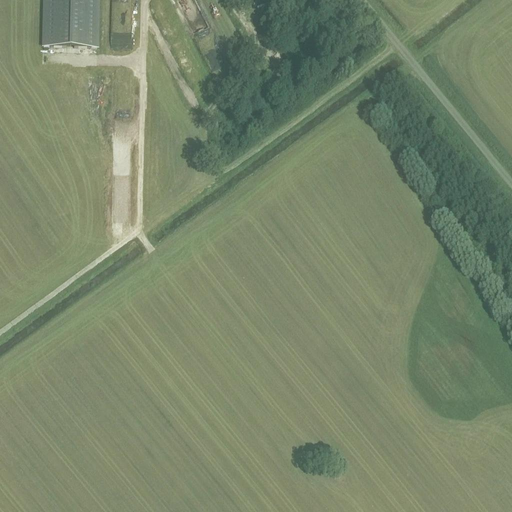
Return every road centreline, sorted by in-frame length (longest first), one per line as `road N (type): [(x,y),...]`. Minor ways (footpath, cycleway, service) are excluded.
road 1 (track): [(138,233),(145,0)]
road 2 (unclassified): [(511,177),(368,0)]
road 3 (track): [(0,333),(138,233)]
